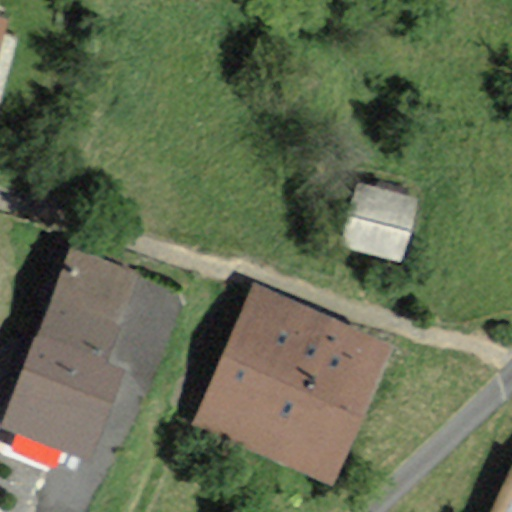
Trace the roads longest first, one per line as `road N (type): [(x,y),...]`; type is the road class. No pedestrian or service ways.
road 1 (track): [(0,194),(179,258),(287,283),(492,350),(511,364)]
road 2 (residential): [(511,380),(372,511)]
